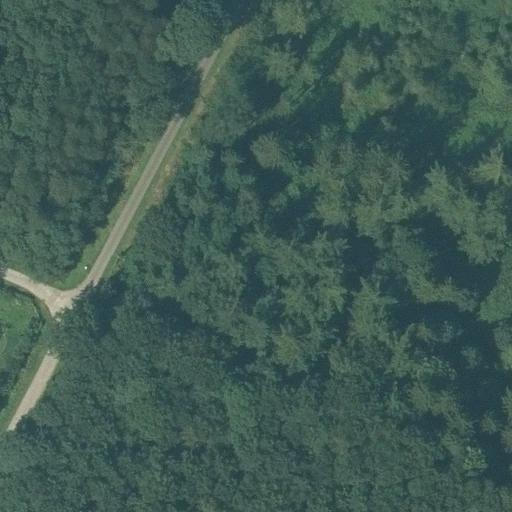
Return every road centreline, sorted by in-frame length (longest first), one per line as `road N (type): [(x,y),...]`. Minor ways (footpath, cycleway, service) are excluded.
road 1 (unclassified): [(231,0),(0,446)]
road 2 (track): [(68,306),(511,477)]
